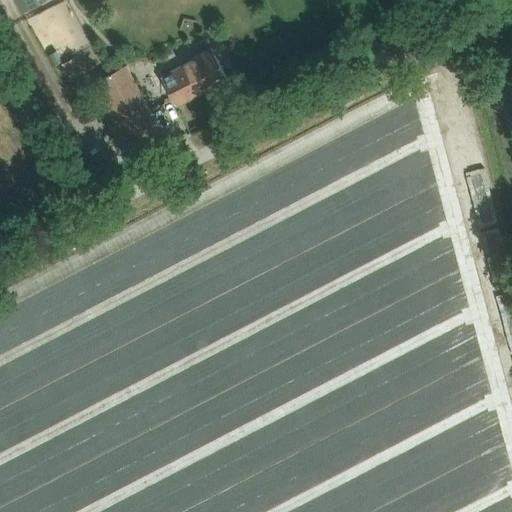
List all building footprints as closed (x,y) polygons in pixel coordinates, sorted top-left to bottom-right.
[(15,0),(22,12),(44,0),(15,0)] [(160,76),(176,105),(208,88),(210,90),(228,81),(211,48),(193,57),(194,59),(160,76)] [(65,67),(62,68),(65,74),(68,72),(70,77),(82,71),(74,57),(63,63),(65,67)] [(104,94),(118,119),(127,137),(155,122),(146,105),(133,79),(104,94)] [(222,127),(202,136),(209,150),(228,141),(222,127)]
